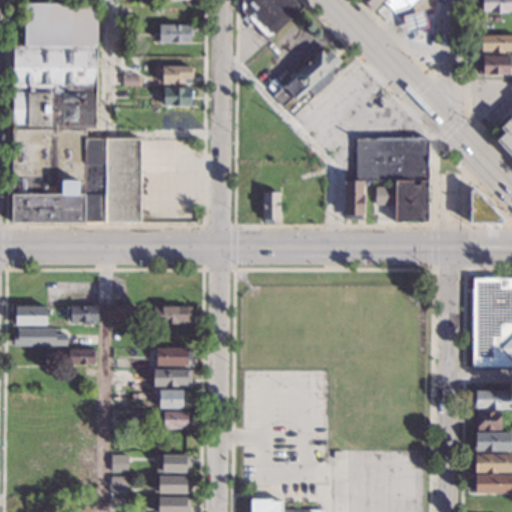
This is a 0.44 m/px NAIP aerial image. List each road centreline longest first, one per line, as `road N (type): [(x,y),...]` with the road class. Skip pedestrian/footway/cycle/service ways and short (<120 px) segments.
road 1 (residential): [(217,511),(225,0)]
road 2 (secondary): [(511,245),(0,246)]
road 3 (residential): [(446,511),(450,177)]
road 4 (primary): [(511,189),(335,0)]
road 5 (residential): [(450,121),(452,0)]
